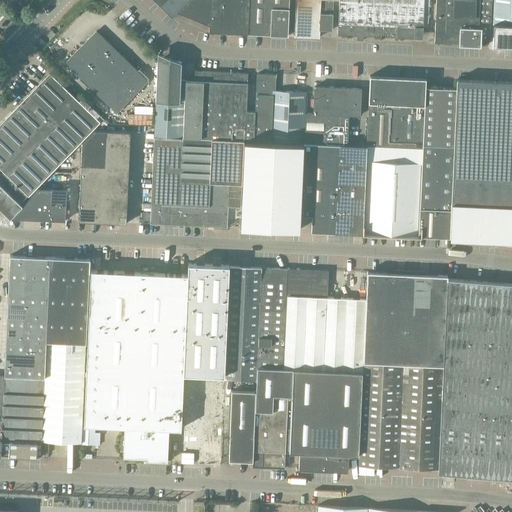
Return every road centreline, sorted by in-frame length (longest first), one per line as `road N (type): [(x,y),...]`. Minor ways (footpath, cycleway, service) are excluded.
road 1 (unclassified): [(511,265),(0,232)]
road 2 (unclassified): [(511,503),(0,475)]
road 3 (unclassified): [(511,66),(213,52),(185,45),(129,0)]
